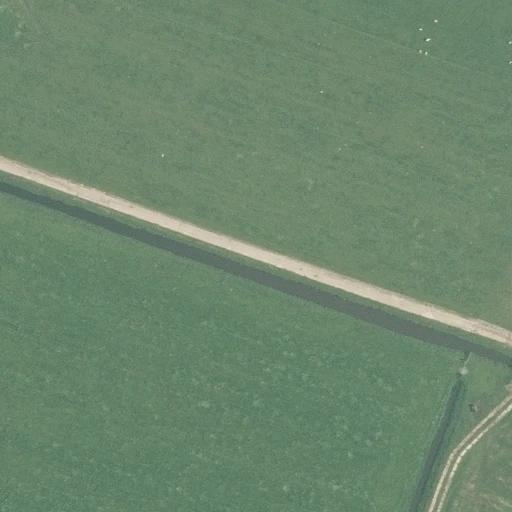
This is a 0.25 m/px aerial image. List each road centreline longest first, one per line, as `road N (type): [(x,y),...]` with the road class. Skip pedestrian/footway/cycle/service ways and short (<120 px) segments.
road 1 (track): [(511,345),(0,165)]
road 2 (track): [(511,402),(464,447),(436,511)]
